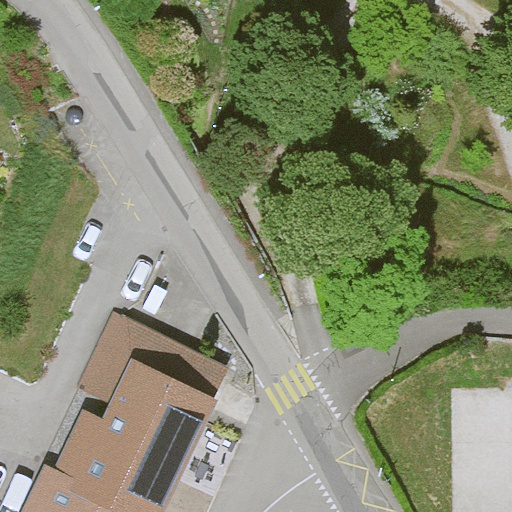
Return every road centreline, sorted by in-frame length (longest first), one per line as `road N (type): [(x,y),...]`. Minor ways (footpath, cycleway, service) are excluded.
road 1 (tertiary): [(42,0),(74,32),(335,463)]
road 2 (track): [(334,389),(297,293),(279,186),(326,65),(360,5),(380,0)]
